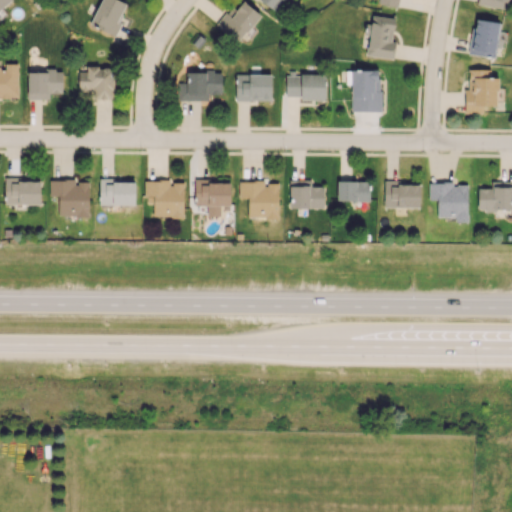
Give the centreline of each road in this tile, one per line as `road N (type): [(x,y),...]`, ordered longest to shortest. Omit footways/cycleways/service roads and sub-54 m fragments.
road 1 (trunk): [(511,309),(0,303)]
road 2 (trunk): [(0,343),(511,347)]
road 3 (residential): [(0,145),(511,145)]
road 4 (residential): [(142,146),(149,75),(190,0)]
road 5 (residential): [(431,147),(447,0)]
